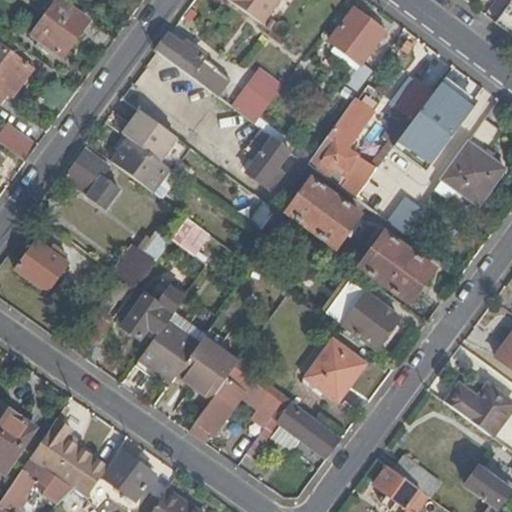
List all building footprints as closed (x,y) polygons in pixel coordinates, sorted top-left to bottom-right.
[(59,0),(58,0),(32,35),(62,58),(89,22),(59,0)] [(227,0),(260,24),(277,0),(227,0)] [(511,30),(511,0),(495,23),(510,33),(511,30)] [(361,66),(363,64),(385,35),(354,11),(330,42),(361,66)] [(168,36),(156,52),(217,97),(229,81),(202,59),(203,57),(187,45),(184,49),(168,36)] [(0,45),(0,102),(17,80),(15,78),(25,64),(0,45)] [(374,72),(363,64),(361,66),(347,84),(358,93),(374,72)] [(475,83),(453,67),(442,83),(460,98),(463,99),(475,83)] [(263,70),(233,108),(255,124),(284,85),(263,70)] [(460,98),(442,83),(434,93),(453,107),(460,98)] [(434,93),(426,104),(445,118),(453,107),(434,93)] [(354,101),(308,165),(324,177),(331,168),(349,181),(342,190),(355,199),(376,171),(346,150),(372,115),(354,101)] [(426,104),(376,171),(355,199),(376,215),(447,120),(445,118),(426,104)] [(152,194),(171,169),(164,164),(181,143),(140,113),(123,135),(129,140),(120,151),(111,163),(152,194)] [(0,145),(26,164),(37,148),(7,126),(0,136),(0,145)] [(243,154),(255,163),(273,139),(261,130),(243,154)] [(114,147),(120,151),(129,140),(123,135),(114,147)] [(254,196),(275,212),(289,192),(277,183),(283,175),(287,178),(301,160),(273,139),(255,163),(246,174),(262,185),(254,196)] [(441,182),(456,192),(478,208),(506,172),(469,144),(454,164),(441,182)] [(85,150),(66,176),(90,194),(88,197),(106,211),(120,191),(102,178),(110,167),(85,150)] [(287,178),(295,183),(308,165),(301,160),(287,178)] [(331,168),(324,177),(342,190),(349,181),(331,168)] [(152,194),(160,199),(178,175),(171,169),(152,194)] [(311,180),(286,214),(336,251),(361,217),(311,180)] [(441,182),(434,191),(449,202),(456,192),(441,182)] [(275,212),(266,224),(286,239),(295,227),(275,212)] [(173,240),(195,261),(212,238),(188,220),(173,240)] [(385,235),(359,268),(409,305),(435,272),(385,235)] [(16,271),(48,294),(69,265),(37,242),(16,271)] [(137,290),(156,263),(134,247),(115,275),(137,290)] [(350,283),(327,315),(376,351),(400,319),(350,283)] [(173,314),(184,299),(170,289),(158,305),(145,296),(122,327),(141,341),(149,330),(157,336),(167,322),(173,314)] [(86,334),(98,342),(115,320),(103,312),(86,334)] [(203,341),(205,338),(173,314),(167,322),(200,345),(203,341)] [(178,376),(200,345),(167,322),(157,336),(139,361),(151,369),(172,384),(174,381),(178,376)] [(511,335),(495,358),(511,371),(511,335)] [(225,350),(206,336),(205,338),(203,341),(222,355),(225,350)] [(237,365),(222,355),(203,341),(200,345),(178,376),(193,387),(212,400),(237,365)] [(306,380),(337,403),(365,366),(333,343),(306,380)] [(148,374),(151,369),(139,361),(136,365),(148,374)] [(256,376),(239,363),(237,365),(212,400),(188,433),(205,445),(241,397),(252,381),(256,376)] [(193,387),(178,376),(174,381),(190,392),(193,387)] [(267,427),(287,398),(275,390),(272,395),(252,381),(241,397),(260,411),(255,418),(267,427)] [(458,383),(444,403),(448,407),(459,391),(478,406),(490,391),(485,387),(477,398),(458,383)] [(459,391),(448,407),(490,438),(511,408),(511,407),(490,391),(478,406),(459,391)] [(327,460),(340,443),(294,409),(297,405),(287,398),(267,427),(246,456),(255,462),(281,426),(327,460)] [(0,406),(0,471),(5,475),(35,429),(0,406)] [(71,432),(56,421),(31,459),(74,489),(87,498),(103,476),(119,451),(105,441),(89,466),(70,452),(64,461),(56,455),(71,432)] [(106,477),(103,476),(87,498),(96,511),(102,503),(98,500),(106,488),(103,486),(106,481),(136,503),(155,477),(122,454),(106,477)] [(403,456),(392,471),(421,493),(429,498),(441,485),(403,456)] [(0,505),(0,511),(16,511),(35,486),(45,493),(43,495),(57,506),(74,489),(31,459),(0,505)] [(392,471),(386,467),(373,486),(408,511),(421,493),(392,471)] [(488,511),(497,511),(511,492),(511,486),(499,477),(496,482),(478,469),(465,486),(492,507),(488,511)] [(199,511),(169,491),(153,511),(199,511)] [(421,493),(408,511),(407,511),(419,511),(429,498),(421,493)]
